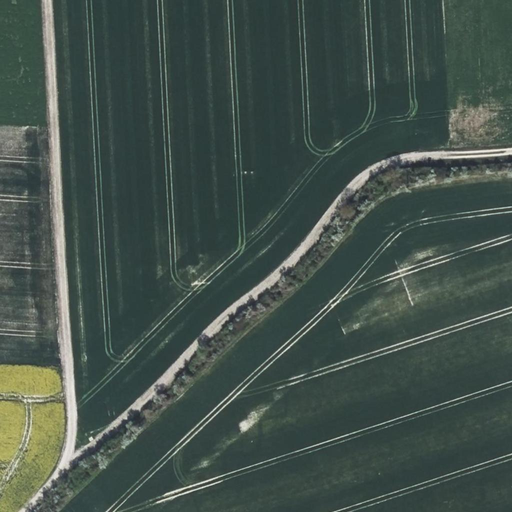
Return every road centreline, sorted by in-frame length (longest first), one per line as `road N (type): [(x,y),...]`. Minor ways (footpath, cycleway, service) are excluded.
road 1 (track): [(511,148),(403,154),(370,164),(292,252),(217,312),(112,426),(62,460)]
road 2 (track): [(18,511),(62,460),(70,399),(44,0)]
